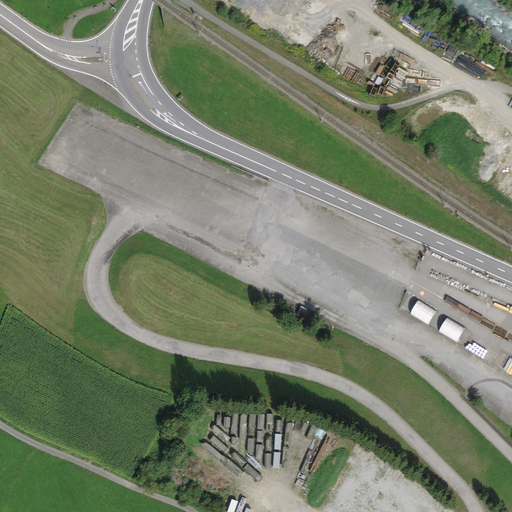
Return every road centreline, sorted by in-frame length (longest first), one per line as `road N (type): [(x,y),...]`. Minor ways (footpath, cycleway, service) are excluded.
road 1 (primary): [(511,274),(198,137),(149,99),(130,60)]
road 2 (track): [(0,415),(184,511)]
road 3 (tertiary): [(0,14),(61,55),(130,60)]
